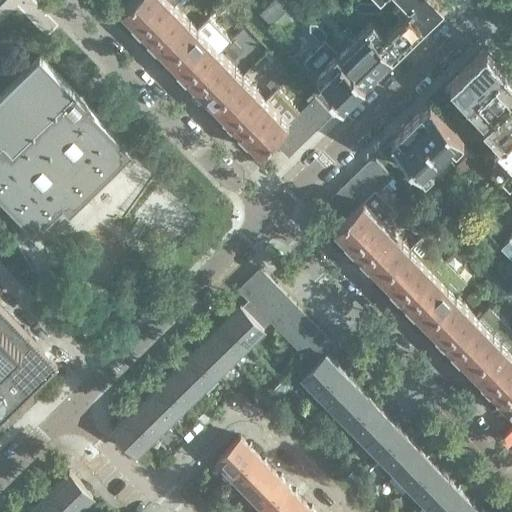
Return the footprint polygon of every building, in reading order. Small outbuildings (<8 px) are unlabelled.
[(174,4),(170,0),(129,0),(121,8),(132,20),(131,21),(140,30),(141,29),(147,36),(146,37),(156,46),(157,45),(167,56),(197,27),(174,4)] [(444,4),(439,0),(392,0),(392,1),(403,12),(411,5),(426,21),(444,4)] [(365,10),(365,2),(358,1),(354,6),(358,10),(365,10)] [(374,10),(374,2),(365,2),(365,10),(374,10)] [(385,6),(380,2),(374,2),(374,10),(380,11),(385,6)] [(384,62),(426,21),(411,5),(403,12),(386,29),(374,17),(357,33),(384,62)] [(313,31),(319,25),(314,20),(308,20),(308,26),(313,31)] [(225,44),(242,63),(264,43),(248,24),(225,44)] [(324,36),(324,30),(319,25),(313,31),(318,36),(324,36)] [(242,74),(219,51),(197,27),(167,56),(178,67),(177,68),(186,77),(187,76),(193,82),(192,83),(201,93),(202,92),(213,103),(242,74)] [(384,62),(357,33),(338,51),(366,79),(384,62)] [(468,100),(504,66),(486,48),(484,48),(444,87),(457,99),(462,94),(468,100)] [(366,79),(338,51),(337,50),(327,60),(328,61),(315,74),(342,102),(366,79)] [(131,149),(90,106),(77,93),(40,55),(0,93),(0,139),(1,141),(0,142),(0,195),(35,231),(62,205),(69,212),(130,152),(132,150),(131,149)] [(486,119),(511,94),(511,74),(504,66),(468,100),(466,103),(477,115),(480,113),(486,119)] [(288,121),(265,97),(242,74),(213,103),(223,113),(222,114),(231,124),(232,123),(238,129),(237,130),(247,140),(248,139),(259,150),(272,138),(283,127),(286,124),(289,122),(288,121)] [(498,144),(511,130),(511,94),(486,119),(476,129),(494,148),(498,144)] [(311,107),(319,100),(314,95),(307,103),(311,107)] [(315,111),(323,104),(319,100),(311,107),(315,111)] [(463,135),(448,120),(430,101),(411,119),(443,151),(453,141),(455,143),(463,135)] [(315,111),(311,107),(307,103),(304,105),(309,110),(313,114),(317,118),(321,123),(324,120),(319,116),(315,111)] [(319,116),(327,108),(323,104),(315,111),(319,116)] [(297,121),(309,110),(304,105),(293,116),(297,121)] [(324,120),(331,113),(327,108),(319,116),(324,120)] [(301,125),(313,114),(309,110),(297,121),(301,125)] [(306,129),(317,118),(313,114),(301,125),(306,129)] [(290,128),(297,121),(293,116),(288,121),(289,122),(286,124),(290,128)] [(310,134),(321,123),(317,118),(306,129),(310,134)] [(443,151),(411,119),(391,138),(425,172),(434,164),(432,162),(443,151)] [(294,132),(301,125),(297,121),(290,128),(294,132)] [(294,132),(290,128),(286,124),(283,127),(287,130),(291,135),(295,139),(300,143),(302,141),(298,137),(294,132)] [(298,137),(306,129),(301,125),(294,132),(298,137)] [(276,142),(287,130),(283,127),(272,138),(276,142)] [(302,141),(310,134),(306,129),(298,137),(302,141)] [(280,146),(291,135),(287,130),(276,142),(280,146)] [(501,176),(511,165),(511,130),(498,144),(507,153),(492,167),(501,176)] [(284,150),(295,139),(291,135),(280,146),(284,150)] [(288,155),(300,143),(295,139),(284,150),(288,155)] [(369,167),(377,160),(373,156),(365,163),(369,167)] [(374,171),(381,164),(377,160),(369,167),(374,171)] [(374,171),(369,167),(365,163),(363,165),(367,170),(371,174),(375,178),(380,183),(382,180),(378,175),(374,171)] [(378,175),(385,168),(381,164),(374,171),(378,175)] [(359,177),(367,170),(363,165),(355,173),(359,177)] [(511,165),(501,176),(509,185),(511,181),(511,165)] [(382,180),(390,173),(385,168),(378,175),(382,180)] [(363,181),(371,174),(367,170),(359,177),(363,181)] [(423,187),(407,171),(397,180),(413,196),(423,187)] [(348,188),(359,177),(355,173),(344,184),(348,188)] [(367,185),(375,178),(371,174),(363,181),(367,185)] [(352,192),(363,181),(359,177),(348,188),(352,192)] [(372,190),(380,183),(375,178),(367,185),(372,190)] [(356,196),(367,185),(363,181),(352,192),(356,196)] [(352,192),(348,188),(344,184),(341,186),(345,190),(350,195),(354,199),(358,203),(360,200),(356,196),(352,192)] [(363,198),(372,190),(367,185),(356,196),(360,200),(363,198)] [(334,202),(345,190),(341,186),(330,197),(334,202)] [(338,206),(350,195),(345,190),(334,202),(338,206)] [(342,210),(354,199),(350,195),(338,206),(342,210)] [(386,222),(363,198),(360,200),(358,203),(346,214),(333,227),(345,238),(344,239),(353,249),(357,245),(363,251),(359,255),(368,265),(369,264),(380,274),(409,246),(386,222)] [(346,214),(358,203),(354,199),(342,210),(346,214)] [(455,292),(432,269),(409,246),(380,274),(390,285),(389,286),(398,296),(403,291),(409,298),(404,302),(414,311),(415,310),(425,321),(455,292)] [(255,280),(265,271),(260,266),(251,275),(255,280)] [(260,285),(270,276),(265,271),(255,280),(260,285)] [(265,290),(274,281),(270,276),(260,285),(265,290)] [(243,292),(253,283),(248,278),(239,287),(243,292)] [(270,295),(279,286),(274,281),(265,290),(270,295)] [(248,297),(258,288),(253,283),(243,292),(248,297)] [(267,316),(289,295),(288,295),(288,296),(279,287),(280,286),(279,286),(270,295),(267,298),(258,307),(267,316)] [(253,302),(263,293),(258,288),(248,297),(253,302)] [(500,339),(477,316),(455,292),(425,321),(436,332),(435,333),(444,342),(448,338),(454,344),(450,349),(459,358),(460,357),(471,368),(500,339)] [(258,307),(267,298),(263,293),(253,302),(258,307)] [(276,326),(298,305),(297,304),(297,305),(288,296),(289,296),(289,295),(267,316),(276,326)] [(264,327),(242,304),(240,302),(224,318),(248,342),(264,327)] [(0,419),(57,365),(57,364),(0,304),(0,419)] [(286,335),(307,314),(306,315),(298,306),(298,305),(276,326),(286,335)] [(295,345),(316,324),(315,324),(307,316),(308,315),(307,314),(286,335),(295,345)] [(248,342),(224,318),(208,333),(232,358),(248,342)] [(304,354),(326,334),(325,333),(325,334),(316,325),(317,324),(316,324),(295,345),(304,354)] [(232,358),(208,333),(192,349),(216,373),(232,358)] [(327,352),(335,344),(335,343),(334,343),(326,335),(326,334),(304,354),(313,364),(326,351),(327,352)] [(511,351),(500,339),(471,368),(481,379),(480,380),(489,389),(494,385),(500,391),(495,395),(505,405),(506,404),(511,410),(511,351)] [(216,373),(192,349),(177,364),(200,388),(216,373)] [(318,391),(342,367),(327,352),(326,351),(313,364),(302,375),(318,391)] [(200,388),(177,364),(161,379),(185,404),(200,388)] [(333,407),(357,383),(342,367),(318,391),(333,407)] [(185,404),(161,379),(145,395),(169,419),(185,404)] [(348,422),(373,399),(357,383),(333,407),(348,422)] [(169,419),(145,395),(129,410),(153,434),(169,419)] [(364,438),(388,415),(373,399),(348,422),(364,438)] [(153,434),(129,410),(113,426),(137,450),(153,434)] [(379,454),(403,430),(388,415),(364,438),(379,454)] [(394,470),(419,446),(403,430),(379,454),(394,470)] [(232,474),(256,450),(241,434),(216,458),(232,474)] [(410,486),(434,462),(419,446),(394,470),(410,486)] [(247,490),(272,466),(256,450),(232,474),(247,490)] [(425,501),(449,478),(434,462),(410,486),(425,501)] [(263,506),(287,482),(272,466),(247,490),(263,506)] [(93,493),(88,489),(69,469),(53,485),(77,509),(93,493)] [(435,511),(445,511),(465,493),(449,478),(425,501),(435,511)] [(268,511),(287,511),(302,498),(287,482),(263,506),(268,511)] [(73,511),(77,509),(53,485),(37,500),(48,511),(73,511)] [(477,511),(480,509),(465,493),(445,511),(477,511)] [(316,511),(302,498),(287,511),(316,511)] [(48,511),(37,500),(24,511),(48,511)]
